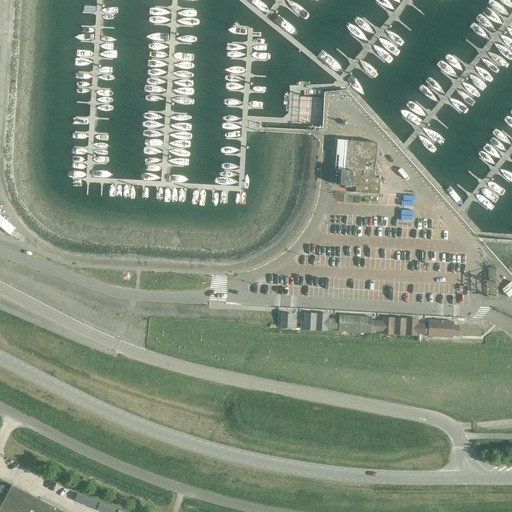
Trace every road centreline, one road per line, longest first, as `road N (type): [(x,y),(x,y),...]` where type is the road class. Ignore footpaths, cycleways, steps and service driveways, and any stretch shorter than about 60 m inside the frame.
road 1 (unclassified): [(463,480),(462,443),(444,423),(162,363),(0,288)]
road 2 (secondary): [(463,480),(366,479),(249,461),(136,425),(0,358)]
road 3 (unclassified): [(256,511),(187,495),(0,410)]
road 4 (unclassified): [(474,312),(217,293)]
road 5 (unclassified): [(474,312),(475,252),(346,106)]
road 6 (unclassified): [(217,293),(275,266),(306,236),(323,198),(335,107),(346,106)]
road 7 (unclassified): [(217,293),(121,294),(0,252)]
